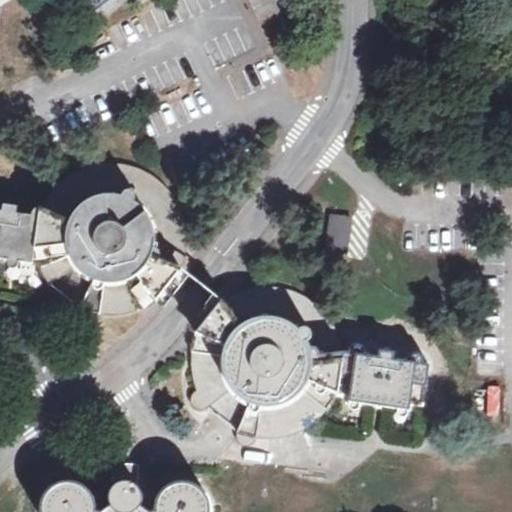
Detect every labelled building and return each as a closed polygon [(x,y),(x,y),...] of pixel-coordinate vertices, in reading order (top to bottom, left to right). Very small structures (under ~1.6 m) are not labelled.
[(76,0),(92,19),(117,0),(76,0)] [(49,289),(53,294),(57,298),(61,303),(66,306),(71,310),(81,315),(81,317),(81,319),(82,321),(84,323),(88,325),(89,325),(91,325),(94,324),(96,323),(97,322),(99,320),(107,322),(116,322),(125,321),(132,320),(143,315),(149,313),(155,309),(163,303),(189,264),(191,257),(192,254),(193,242),(193,236),(192,230),(191,224),(190,218),(188,212),(186,207),(183,202),(179,197),(176,192),(172,187),(168,183),(162,178),(152,172),(146,169),(140,167),(135,165),(129,164),(123,163),(120,163),(117,162),(111,162),(105,163),(99,164),(93,165),(87,167),(81,170),(76,173),(71,176),(66,179),(61,183),(57,188),(53,192),(50,197),(46,203),(43,210),(33,266),(39,267),(43,278),(46,284),(49,289)] [(0,261),(33,266),(43,210),(42,210),(39,210),(37,211),(35,212),(34,213),(33,216),(33,217),(33,219),(0,214),(0,261)] [(347,251),(352,216),(332,214),(326,248),(347,251)] [(334,406),(338,400),(365,405),(366,402),(424,413),(433,367),(427,366),(427,365),(427,363),(426,362),(425,360),(423,358),(422,357),(420,357),(418,357),(417,357),(416,358),(414,358),(413,360),(411,363),(395,360),(395,356),(383,354),(383,360),(365,358),(364,356),(363,355),(362,353),(359,353),(357,353),(356,354),(355,354),(353,356),(347,356),(345,344),(343,338),(341,333),(339,327),(336,322),(333,317),(329,312),(325,308),(321,304),(316,300),(311,296),(306,293),(295,289),(289,287),(283,286),(277,285),(271,285),(265,285),(260,286),(254,287),(248,288),(242,291),(230,296),(225,300),(198,333),(196,340),(194,346),(193,352),(192,357),(192,362),(192,367),(192,372),(193,377),(196,387),(194,388),(193,389),(191,392),(191,393),(190,397),(190,398),(192,402),(193,404),(194,405),(195,406),(198,407),(200,408),(202,408),(204,408),(206,407),(209,412),(212,416),(216,419),(219,422),(227,428),(236,432),(235,435),(235,437),(236,441),(237,443),(240,444),(241,445),(242,445),(244,445),(247,445),(249,444),(250,443),(252,440),(253,437),(265,439),(271,439),(277,439),(283,438),(289,437),(301,433),(306,430),(312,427),(317,424),(321,420),(326,416),(330,411),(334,406)] [(110,494),(111,506),(144,506),(145,500),(145,494),(144,490),(141,483),(141,472),(141,465),(139,463),(137,462),(120,462),(116,464),(115,481),(110,494)] [(102,511),(98,511),(99,504),(98,500),(97,496),(94,491),(91,487),(86,483),(84,482),(80,481),(74,479),(69,479),(64,480),(62,481),(58,483),(56,484),(52,487),(51,488),(48,492),(45,496),(44,498),(43,503),(43,507),(43,510),(42,511),(102,511)] [(152,511),(213,511),(213,506),(212,502),(211,498),(207,492),(204,489),(201,486),(197,484),(192,482),(188,482),(185,482),(180,482),(176,483),(172,485),(168,488),(165,491),(163,492),(161,496),(159,500),(158,504),(157,511),(152,511)]
